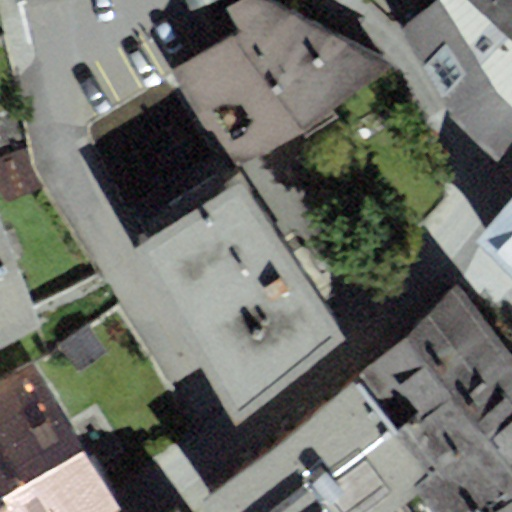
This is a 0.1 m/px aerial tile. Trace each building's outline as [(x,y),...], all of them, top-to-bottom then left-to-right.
[(230,167),(393,64),(273,0),(241,0),(229,6),(242,30),(175,68),(230,167)] [(502,162),(511,145),(511,0),(434,0),(421,13),(402,32),(447,112),(502,162)] [(411,0),(421,13),(434,0),(411,0)] [(341,333),(240,178),(140,241),(237,415),(341,333)] [(511,200),(480,245),(511,277),(511,200)] [(0,346),(40,325),(0,226),(0,346)] [(366,370),(405,424),(506,353),(453,286),(366,370)] [(487,511),(511,494),(511,360),(506,353),(405,424),(397,433),(436,483),(419,495),(431,511),(487,511)] [(0,511),(116,511),(120,510),(30,367),(0,383),(0,511)] [(356,380),(281,441),(339,511),(397,511),(419,495),(436,483),(397,433),(356,380)] [(339,511),(281,441),(196,503),(203,511),(339,511)] [(511,511),(511,494),(487,511),(511,511)]
